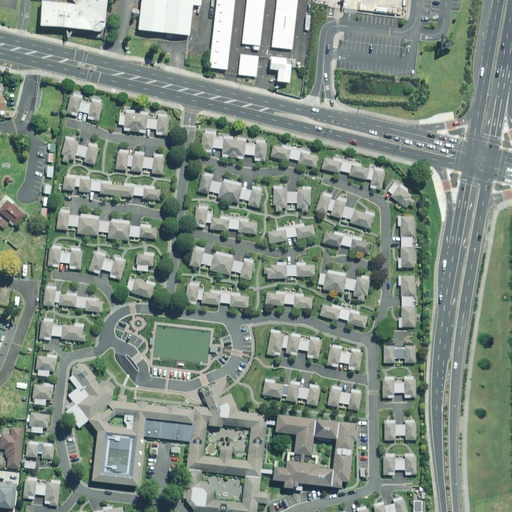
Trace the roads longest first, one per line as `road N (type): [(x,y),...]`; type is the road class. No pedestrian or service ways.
road 1 (primary): [(482,209),(460,330),(460,511)]
road 2 (primary): [(446,511),(437,421),(449,272)]
road 3 (secondary): [(193,91),(0,45)]
road 4 (secondary): [(438,159),(266,110)]
road 5 (residential): [(212,325),(219,365),(194,384),(121,377),(103,350)]
road 6 (residential): [(304,508),(372,485),(373,382)]
road 7 (residential): [(103,350),(65,362),(58,396),(69,479),(81,489)]
road 8 (residential): [(212,325),(285,316),(374,341)]
road 9 (secondary): [(266,110),(411,135)]
road 10 (residential): [(385,269),(384,207),(323,178)]
road 11 (residential): [(305,250),(273,252),(178,232)]
road 12 (primary): [(511,29),(490,153)]
road 13 (residential): [(304,174),(240,171),(186,157)]
